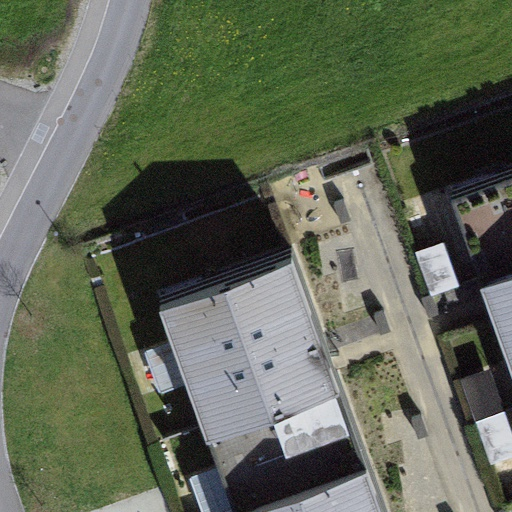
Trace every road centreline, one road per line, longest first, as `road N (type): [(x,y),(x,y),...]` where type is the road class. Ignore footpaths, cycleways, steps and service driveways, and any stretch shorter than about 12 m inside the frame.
road 1 (unknown): [(482,511),(365,201)]
road 2 (residential): [(114,0),(57,148),(0,265)]
